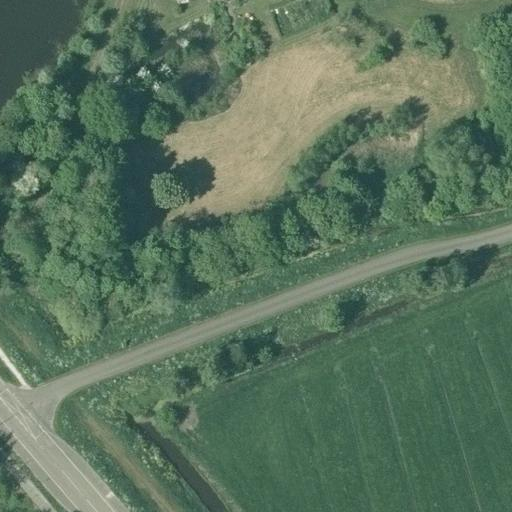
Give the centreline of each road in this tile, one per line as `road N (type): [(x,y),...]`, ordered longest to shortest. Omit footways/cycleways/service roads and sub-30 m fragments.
road 1 (unclassified): [(10,417),(72,381),(398,258),(511,230)]
road 2 (tertiary): [(93,511),(10,417)]
